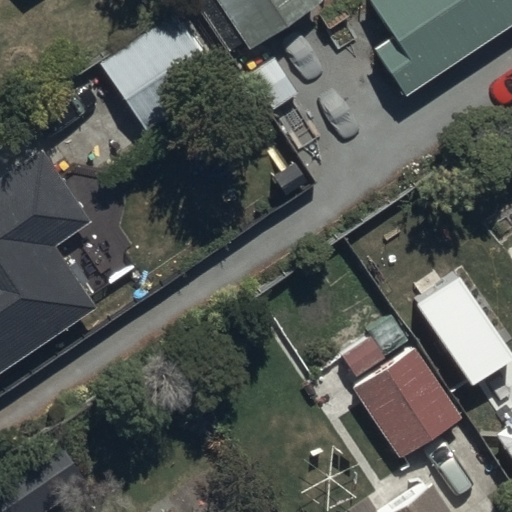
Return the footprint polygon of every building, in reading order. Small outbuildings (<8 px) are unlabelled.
[(218,0),(246,41),(307,0),(218,0)] [(511,0),(373,0),(391,28),(370,42),(398,86),(511,12),(511,0)] [(219,76),(172,3),(93,54),(141,127),(219,76)] [(86,216),(38,143),(0,168),(0,361),(93,300),(52,239),(86,216)] [(356,377),(349,382),(397,451),(457,409),(386,306),(361,324),(365,330),(337,350),(356,377)] [(511,409),(490,424),(511,456),(511,409)] [(35,447),(0,468),(0,511),(35,511),(64,494),(35,447)] [(451,511),(426,475),(373,511),(451,511)]
